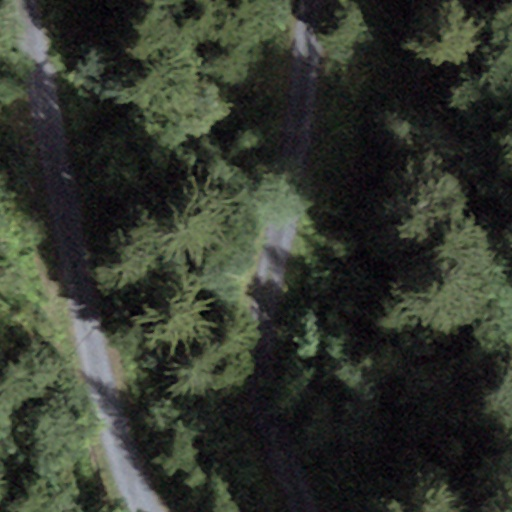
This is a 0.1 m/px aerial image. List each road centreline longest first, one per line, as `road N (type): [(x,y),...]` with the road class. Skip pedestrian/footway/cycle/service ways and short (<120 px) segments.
road 1 (track): [(30,0),(90,328),(152,511)]
road 2 (track): [(306,511),(271,420),(263,341),(310,115),(323,0)]
